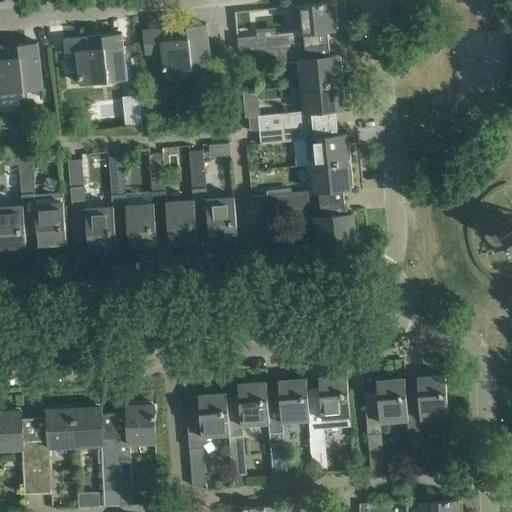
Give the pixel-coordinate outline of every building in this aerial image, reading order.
[(323,1),(319,2),(319,3),(294,5),(296,31),(276,33),(278,48),(325,43),(330,43),(328,29),(335,28),(333,1),(323,2),(323,1)] [(206,23),(160,28),(142,30),(145,53),(162,51),(165,74),(211,69),(206,23)] [(63,39),(65,52),(77,51),(81,84),(127,78),(122,32),(63,39)] [(258,49),(257,34),(237,36),(238,51),(251,50),(258,49)] [(0,92),(43,88),(38,41),(0,45),(0,92)] [(274,61),(299,59),(301,85),(340,81),(338,54),(331,55),(330,43),(325,43),(278,48),(273,48),(274,61)] [(343,108),(340,81),(301,85),(304,110),(282,112),(283,127),(333,122),(337,121),(336,108),(343,108)] [(226,121),(224,105),(210,107),(212,122),(226,121)] [(259,129),(260,142),(261,143),(282,141),(293,139),(296,165),(310,163),(311,164),(348,160),(346,133),(338,134),(337,121),(333,122),(283,127),(259,129)] [(201,150),(188,151),(193,200),(196,226),(209,225),(210,239),(238,237),(236,217),(234,196),(206,198),(201,150)] [(32,154),(18,155),(22,204),(23,204),(25,231),(26,231),(37,231),(39,244),(67,242),(65,222),(64,201),(63,192),(35,194),(32,154)] [(161,154),(148,155),(150,178),(164,176),(161,154)] [(121,158),(108,159),(110,182),(123,180),(121,158)] [(311,164),(313,189),(287,192),(266,194),(266,195),(251,197),(253,210),(267,208),(340,201),(345,201),(343,188),(351,187),(348,160),(311,164)] [(81,162),(68,163),(73,219),(75,239),(88,238),(89,248),(117,246),(116,232),(115,232),(113,208),(86,210),(81,162)] [(165,188),(151,190),(153,204),(156,229),(168,228),(169,242),(198,240),(196,226),(193,200),(166,202),(165,188)] [(125,192),(111,194),(113,208),(115,232),(116,232),(128,231),(129,245),(157,243),(156,229),(153,204),(126,206),(125,192)] [(346,242),(346,240),(356,239),(353,212),(346,213),(345,201),(340,201),(267,208),(268,221),(268,222),(315,218),(317,243),(342,241),(343,242),(346,242)] [(0,247),(27,245),(26,231),(25,231),(23,204),(22,204),(0,206),(0,247)] [(320,390),(308,391),(309,419),(310,429),(323,428),(351,425),(349,394),(347,374),(319,376),(319,386),(320,390)] [(406,391),(405,391),(408,419),(407,419),(411,468),(412,468),(425,467),(421,417),(448,415),(445,374),(417,376),(418,390),(406,391)] [(279,394),(268,395),(268,422),(269,432),(283,431),(282,421),(309,419),(308,391),(307,387),(307,377),(278,380),(279,390),(279,394)] [(377,390),(364,391),(366,411),(367,432),(381,430),(380,421),(407,419),(408,419),(405,391),(406,391),(406,388),(405,377),(377,380),(377,390)] [(239,397),(227,398),(229,433),(232,474),(233,474),(246,473),(242,424),(268,422),(268,395),(266,381),(238,383),(239,397)] [(199,405),(186,406),(189,446),(203,445),(202,435),(229,433),(227,398),(227,394),(227,392),(198,394),(199,405)] [(127,415),(115,416),(118,490),(119,504),(133,503),(132,489),(130,443),(156,441),(155,416),(156,416),(156,412),(154,412),(154,402),(127,404),(127,415)] [(119,504),(118,490),(115,416),(102,417),(101,405),(74,406),(76,445),(102,444),(102,448),(98,448),(99,462),(103,462),(105,505),(119,504)] [(48,419),(35,420),(39,493),(53,493),(50,446),(76,445),(74,406),(47,407),(48,419)] [(24,494),(25,494),(39,493),(35,420),(22,420),(22,408),(0,409),(0,448),(22,448),(24,494)] [(324,440),(310,441),(312,455),(312,463),(313,468),(314,468),(326,466),(324,440)] [(382,442),(368,444),(371,471),(384,470),(382,442)] [(284,444),(270,445),(272,471),(273,471),(286,470),(284,444)] [(204,457),(190,458),(193,485),(206,484),(205,464),(204,457)] [(459,511),(459,499),(449,499),(449,498),(445,498),(445,500),(420,500),(419,511),(459,511)] [(326,511),(326,502),(301,503),(301,511),(326,511)]
